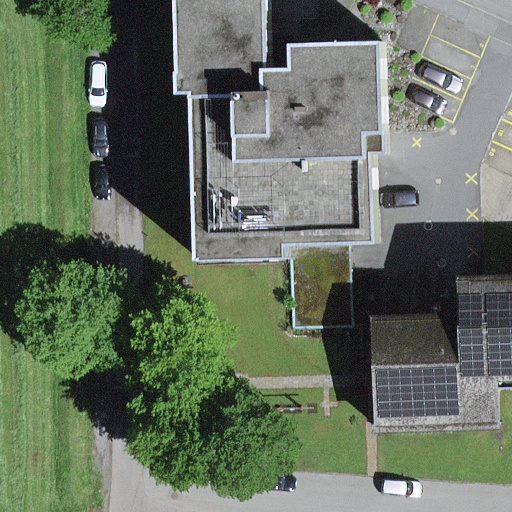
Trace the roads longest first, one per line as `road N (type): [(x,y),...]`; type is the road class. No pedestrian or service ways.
road 1 (residential): [(114,0),(118,483),(511,511)]
road 2 (unknown): [(511,27),(406,196),(357,258)]
